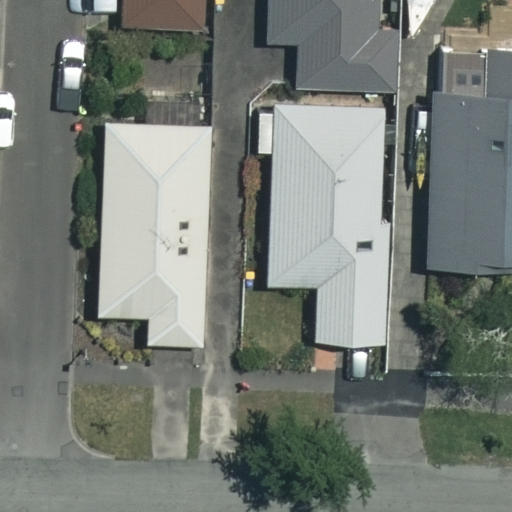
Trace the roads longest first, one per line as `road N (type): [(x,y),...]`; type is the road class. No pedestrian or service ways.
road 1 (residential): [(46,0),(29,497)]
road 2 (residential): [(29,497),(457,511)]
